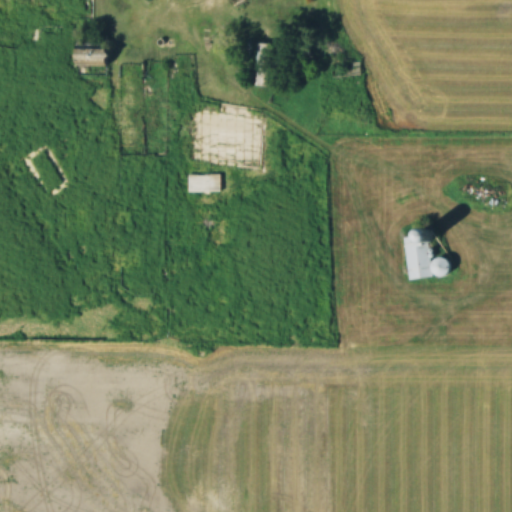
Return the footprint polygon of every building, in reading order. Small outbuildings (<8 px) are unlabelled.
[(80,35),(80,63),(113,63),(113,35),(80,35)] [(253,42),(253,86),(278,86),(278,42),(253,42)] [(360,77),(360,62),(331,62),(331,77),(360,77)] [(188,174),(188,192),(222,192),(222,174),(188,174)] [(409,280),(454,275),(452,257),(432,259),(431,242),(446,241),(445,230),(404,235),(409,280)]
